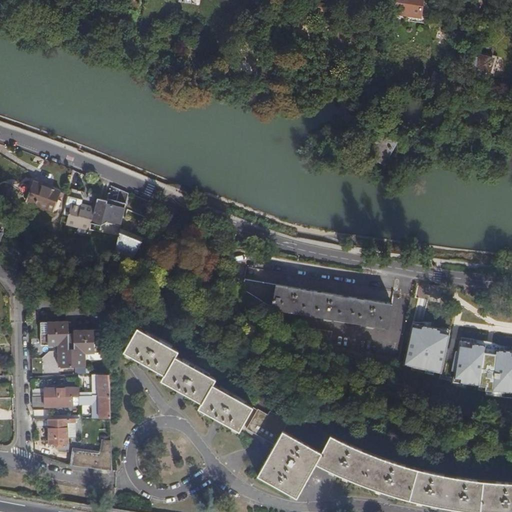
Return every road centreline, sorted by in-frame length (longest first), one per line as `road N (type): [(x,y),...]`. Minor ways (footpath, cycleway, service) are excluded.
road 1 (residential): [(511,281),(437,276),(284,245),(0,129)]
road 2 (residential): [(0,456),(22,463),(23,451),(18,289),(0,273)]
